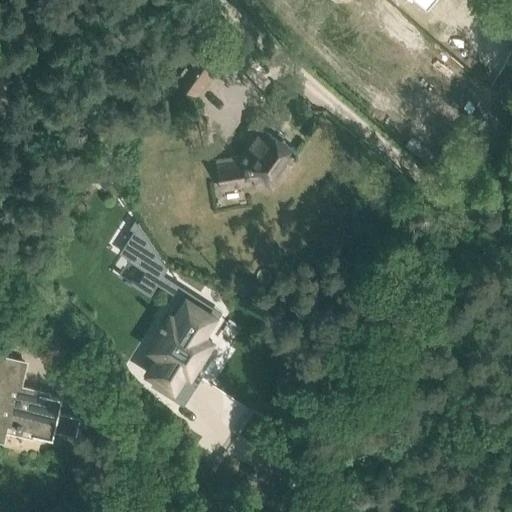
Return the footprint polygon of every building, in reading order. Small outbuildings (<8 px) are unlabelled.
[(344,55),(332,69),(355,88),(366,74),(370,78),(401,41),(387,29),(395,19),(372,0),(367,0),(360,9),(369,17),(340,52),(344,55)] [(412,0),(416,0),(429,11),(438,0),(410,0),(412,1),(412,0)] [(206,34),(175,78),(196,94),(228,50),(206,34)] [(216,159),(218,168),(220,188),(244,185),(243,187),(271,183),(273,184),(298,150),(276,134),(279,130),(257,114),(248,127),(253,131),(235,156),(216,159)] [(107,171),(97,178),(104,189),(114,182),(107,171)] [(134,230),(121,251),(129,256),(127,259),(128,260),(130,258),(161,277),(163,274),(167,267),(135,219),(134,219),(129,227),(134,230)] [(163,324),(137,365),(155,376),(159,379),(157,382),(165,387),(179,366),(190,373),(191,370),(201,355),(196,352),(208,336),(206,335),(203,333),(215,313),(186,295),(174,315),(170,313),(165,321),(163,320),(161,318),(158,321),(163,324)] [(0,438),(2,439),(6,422),(33,429),(32,435),(52,439),(55,429),(75,434),(79,415),(59,410),(62,398),(40,393),(41,391),(19,386),(25,361),(0,355),(0,438)]
